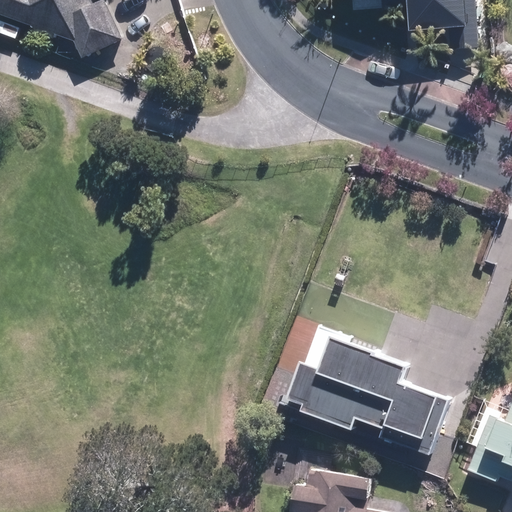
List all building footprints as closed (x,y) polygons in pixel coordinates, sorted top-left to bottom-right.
[(0,0),(0,36),(15,41),(21,24),(28,27),(26,33),(50,41),(52,35),(70,41),(77,63),(122,38),(104,0),(102,0),(0,0)] [(375,0),(376,15),(395,15),(395,26),(426,26),(426,32),(435,32),(435,43),(478,43),(478,0),(375,0)] [(511,271),(511,269),(511,223),(498,219),(483,261),(511,271)] [(300,395),(297,403),(430,445),(447,391),(397,375),(402,358),(327,334),(321,350),(319,359),(298,352),(286,390),(300,395)] [(494,395),(470,451),(461,472),(495,486),(502,468),(511,472),(511,398),(510,402),(494,395)] [(369,511),(361,511),(363,478),(302,474),(301,488),(287,487),(285,511),(369,511)]
